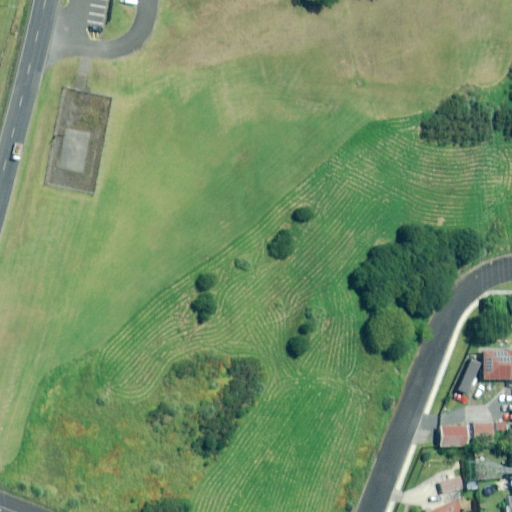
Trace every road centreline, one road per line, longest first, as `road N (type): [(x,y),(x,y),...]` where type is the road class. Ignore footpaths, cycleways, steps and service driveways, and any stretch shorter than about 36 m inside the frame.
road 1 (residential): [(373,511),(455,304),(481,280),(511,268)]
road 2 (tertiary): [(0,187),(44,0)]
